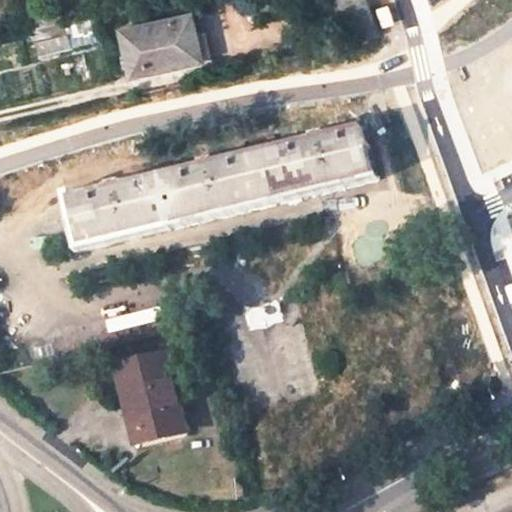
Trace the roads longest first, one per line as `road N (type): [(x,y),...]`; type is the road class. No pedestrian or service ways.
road 1 (residential): [(404,0),(468,214)]
road 2 (secondary): [(511,401),(321,511)]
road 3 (secondary): [(362,510),(511,439)]
road 4 (residential): [(468,214),(511,340)]
